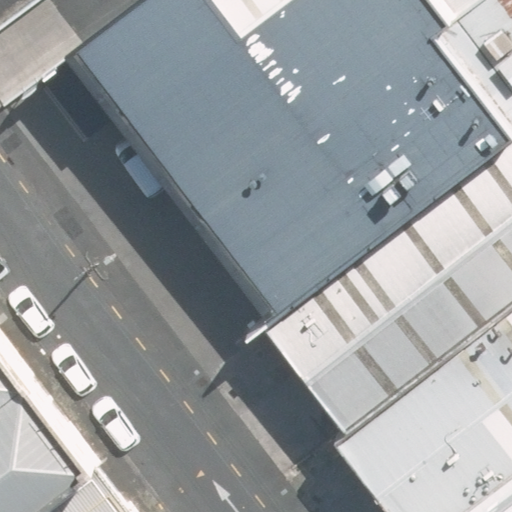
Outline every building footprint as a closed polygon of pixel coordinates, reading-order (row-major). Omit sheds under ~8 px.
[(285,303),(511,129),(437,33),(411,0),(266,0),(241,20),(226,0),(128,0),(79,38),(285,303)] [(511,0),(479,0),(437,33),(511,129),(511,0)] [(441,0),(455,17),(477,0),(441,0)] [(511,298),(511,129),(285,303),(265,318),(347,424),(511,298)] [(441,511),(511,458),(511,298),(347,424),(339,430),(401,511),(441,511)] [(0,394),(0,509),(57,464),(0,394)] [(511,511),(511,465),(450,511),(511,511)] [(122,511),(95,475),(41,511),(122,511)]
